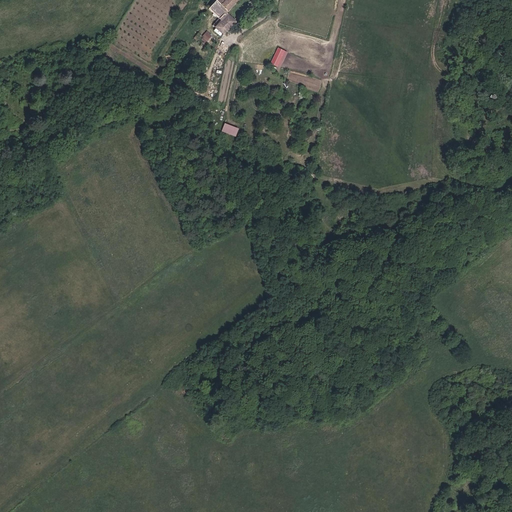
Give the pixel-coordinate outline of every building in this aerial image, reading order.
[(236,0),(217,0),(214,4),(220,10),(223,6),(227,10),(236,0)] [(236,21),(228,14),(224,18),(222,17),(226,12),(227,10),(223,6),(220,10),(214,4),(209,10),(219,19),(213,25),(222,33),(226,31),(236,21)] [(212,36),(207,31),(203,36),(208,41),(211,37),(212,36)] [(276,61),(281,47),(276,45),(272,60),(276,61)] [(207,78),(202,76),(197,90),(202,92),(207,78)] [(235,136),(238,128),(224,122),(221,131),(235,136)]
